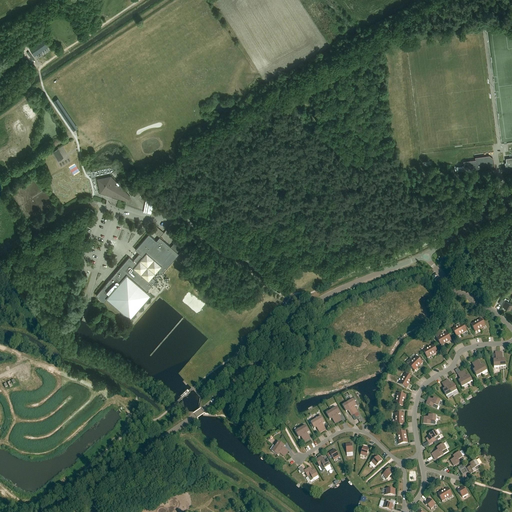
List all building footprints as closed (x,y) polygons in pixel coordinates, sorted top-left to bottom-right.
[(45,39),(30,50),(34,55),(49,45),(45,39)] [(22,65),(19,60),(10,66),(13,71),(22,65)] [(54,100),(73,131),(78,128),(60,97),(54,100)] [(22,107),(29,118),(36,113),(29,103),(22,107)] [(64,158),(58,149),(53,152),(58,162),(64,158)] [(489,171),(494,169),(493,166),(493,160),(491,159),(476,161),(464,162),(465,171),(477,169),(488,168),(489,171)] [(120,181),(116,184),(110,177),(98,180),(101,192),(127,201),(129,198),(122,190),(125,187),(120,181)] [(150,230),(160,237),(164,233),(154,225),(150,230)] [(179,254),(177,252),(180,249),(174,243),(171,247),(160,237),(156,241),(149,235),(135,250),(140,254),(134,261),(129,257),(96,296),(104,303),(107,299),(130,318),(150,295),(146,292),(156,281),(152,277),(158,270),(162,274),(179,254)] [(511,306),(511,304),(505,301),(501,299),(499,304),(510,310),(511,306)] [(476,322),(480,330),(485,327),(481,319),(476,322)] [(476,322),(471,325),(475,333),(480,330),(476,322)] [(457,327),(462,335),(467,332),(462,324),(457,327)] [(457,327),(452,330),(457,338),(462,335),(457,327)] [(447,333),(442,336),(446,344),(451,341),(447,333)] [(442,336),(436,339),(441,347),(446,344),(442,336)] [(433,345),(428,348),(432,356),(437,353),(433,345)] [(428,348),(423,351),(427,359),(432,356),(428,348)] [(412,361),(419,367),(423,363),(416,357),(412,361)] [(412,361),(408,365),(414,371),(419,367),(412,361)] [(475,362),(482,374),(487,371),(483,365),(481,366),(479,362),(478,361),(475,362)] [(473,366),(475,370),(473,371),(476,377),(482,374),(475,362),(472,364),(473,366)] [(460,373),(467,385),(472,382),(469,376),(466,377),(464,373),(463,371),(460,373)] [(457,375),(458,376),(461,380),(458,382),(462,388),(467,385),(460,373),(457,375)] [(402,380),(409,384),(412,379),(405,374),(402,380)] [(402,380),(399,385),(406,389),(409,384),(402,380)] [(445,382),(451,394),(457,391),(453,385),(451,386),(448,382),(448,380),(445,382)] [(443,385),(445,389),(443,391),(446,397),(451,394),(445,382),(442,384),(443,385)] [(440,401),(434,398),(433,401),(429,399),(426,405),(432,408),(438,410),(439,407),(438,406),(440,401)] [(350,401),(347,403),(354,415),(357,413),(356,412),(354,407),(356,406),(352,399),(350,400),(350,401)] [(344,404),(342,405),(346,412),(348,411),(350,415),(351,415),(351,416),(354,415),(347,403),(345,405),(344,404)] [(338,415),(340,414),(336,407),(333,408),(334,409),(331,411),(338,423),(341,421),(340,419),(338,415)] [(328,411),(325,413),(330,420),(332,419),(334,423),(335,424),(338,423),(331,411),(328,413),(328,411)] [(424,418),(423,424),(430,425),(436,425),(437,422),(435,422),(436,416),(429,415),(429,418),(424,418)] [(319,418),(316,420),(323,432),(325,430),(325,429),(322,424),(324,423),(320,416),(318,417),(319,418)] [(312,421),(310,422),(314,429),(316,428),(319,432),(320,433),(323,432),(316,420),(313,422),(312,421)] [(305,426),(300,429),(307,441),(310,439),(309,438),(307,434),(309,432),(305,426)] [(304,443),(307,441),(300,429),(295,432),(299,438),(301,437),(303,441),(304,443)] [(436,442),(441,438),(439,436),(438,436),(435,431),(429,435),(430,437),(426,440),(430,445),(436,442)] [(276,444),(277,444),(275,447),(286,455),(288,452),(287,451),(283,448),(284,446),(277,441),(276,444)] [(446,450),(443,445),(437,448),(438,450),(434,453),(437,459),(443,455),(449,452),(447,449),(446,450)] [(275,447),(272,452),(278,456),(279,454),(283,457),(285,457),(286,455),(275,447)] [(363,447),(361,455),(366,457),(369,449),(363,447)] [(335,450),(329,453),(334,461),(339,458),(335,450)] [(455,458),(450,461),(454,467),(460,463),(465,460),(463,457),(462,458),(459,453),(453,456),(455,458)] [(325,470),(325,469),(330,466),(326,460),(324,461),(322,457),(316,461),(319,467),(323,472),(325,470)] [(378,457),(371,462),(375,467),(382,461),(378,457)] [(479,466),(476,461),(470,464),(471,466),(467,469),(470,475),(476,471),(482,468),(480,465),(479,466)] [(462,466),(460,467),(463,475),(468,473),(466,467),(463,468),(462,466)] [(313,480),(318,477),(315,471),(312,472),(310,468),(304,471),(308,478),(308,477),(311,483),(314,481),(313,480)] [(389,469),(383,475),(387,480),(393,474),(389,469)] [(463,487),(458,490),(462,498),(467,495),(463,487)] [(443,491),(447,499),(452,496),(448,488),(443,491)] [(443,491),(437,494),(442,502),(447,499),(443,491)] [(429,499),(425,503),(431,510),(435,505),(429,499)] [(384,503),(382,508),(391,511),(393,505),(384,503)]
